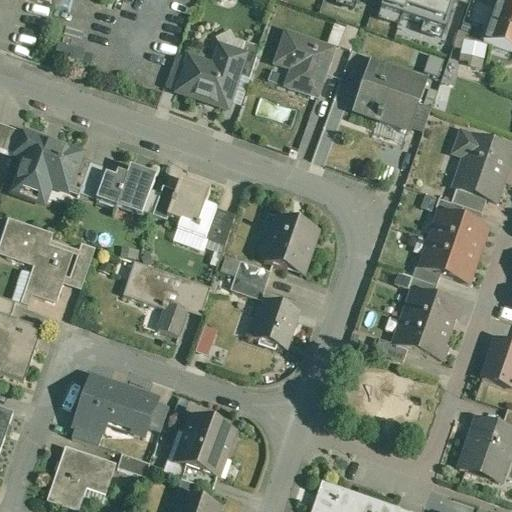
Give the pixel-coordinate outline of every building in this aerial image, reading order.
[(25,0),(28,1),(28,2),(50,9),(53,0),(25,0)] [(385,0),(381,14),(443,35),(454,0),(385,0)] [(511,0),(499,0),(497,8),(511,13),(511,0)] [(511,13),(497,8),(484,43),(511,52),(511,13)] [(358,33),(347,28),(339,51),(350,55),(358,33)] [(333,54),(287,37),(281,55),(298,61),(287,91),(316,101),(333,54)] [(455,57),(479,62),(483,49),(459,43),(455,57)] [(260,51),(244,46),(241,57),(245,58),(238,78),(250,82),(260,51)] [(241,57),(220,50),(214,69),(189,61),(178,95),(227,111),(238,78),(245,58),(241,57)] [(426,85),(372,66),(356,113),(410,131),(419,106),(426,85)] [(432,111),(419,106),(410,131),(423,136),(432,111)] [(0,127),(0,151),(2,152),(10,131),(0,127)] [(22,135),(10,131),(2,152),(14,156),(22,135)] [(511,164),(511,153),(463,137),(455,158),(466,161),(455,192),(497,206),(505,183),(504,182),(509,168),(510,169),(511,164)] [(53,149),(31,141),(13,192),(31,199),(30,202),(43,206),(52,184),(69,190),(79,161),(80,156),(54,148),(53,149)] [(79,161),(69,190),(81,194),(91,165),(79,161)] [(108,171),(91,165),(83,190),(99,195),(106,177),(108,171)] [(154,181),(130,173),(128,178),(118,205),(119,206),(142,213),(140,216),(142,217),(154,181)] [(116,180),(106,177),(99,195),(96,204),(117,211),(119,206),(118,205),(128,178),(118,174),(116,180)] [(176,195),(173,203),(173,202),(171,207),(172,208),(167,221),(168,221),(181,226),(178,233),(204,243),(207,235),(199,233),(196,232),(196,231),(197,232),(205,209),(211,194),(180,183),(176,195)] [(176,195),(163,191),(153,219),(167,225),(168,221),(167,221),(172,208),(171,207),(173,202),(173,203),(176,195)] [(464,211),(440,203),(436,215),(441,217),(441,216),(460,223),(464,211)] [(217,213),(205,209),(197,232),(196,231),(196,232),(199,233),(207,235),(204,243),(206,243),(217,213)] [(236,219),(217,213),(206,243),(225,250),(236,219)] [(460,223),(441,216),(441,217),(422,270),(422,272),(441,278),(468,288),(473,274),(470,273),(479,245),(483,246),(488,232),(460,223)] [(317,234),(281,221),(264,267),(288,275),(289,271),(301,275),(300,279),(302,280),(317,234)] [(53,238),(9,223),(0,248),(0,259),(34,271),(32,278),(37,280),(31,299),(54,307),(56,301),(58,302),(73,259),(49,250),(53,238)] [(82,248),(70,282),(83,287),(95,253),(82,248)] [(271,277),(241,266),(236,281),(266,291),(271,277)] [(197,288),(136,268),(132,280),(130,279),(124,299),(166,313),(159,333),(179,340),(189,310),(197,288)] [(441,278),(422,272),(422,270),(417,268),(413,281),(437,289),(441,278)] [(266,291),(236,281),(231,294),(261,304),(266,291)] [(437,289),(413,281),(408,293),(414,295),(415,294),(433,300),(437,289)] [(211,292),(197,288),(189,310),(203,315),(211,292)] [(433,300),(415,294),(414,295),(405,321),(448,336),(453,322),(456,323),(461,310),(433,300)] [(15,306),(0,300),(0,317),(10,320),(15,306)] [(298,315),(268,305),(261,327),(255,325),(250,340),(285,352),(298,315)] [(10,320),(0,317),(0,341),(1,342),(0,345),(0,375),(25,383),(42,331),(10,320)] [(448,336),(405,321),(396,348),(395,350),(407,354),(442,366),(447,352),(443,351),(448,336)] [(216,334),(204,330),(195,354),(208,358),(216,334)] [(407,354),(395,350),(396,348),(380,343),(376,355),(404,365),(407,354)] [(511,350),(496,345),(483,381),(511,391),(511,350)] [(148,400),(91,381),(75,430),(76,430),(97,438),(98,437),(103,420),(136,432),(134,438),(144,442),(157,406),(147,403),(148,400)] [(0,409),(0,455),(14,414),(0,409)] [(511,415),(508,414),(502,431),(511,434),(511,415)] [(234,434),(193,420),(176,468),(185,471),(218,483),(227,486),(228,485),(215,480),(221,461),(225,462),(234,434)] [(511,434),(502,431),(476,422),(459,473),(501,487),(511,454),(511,434)] [(97,438),(76,430),(72,441),(99,451),(103,438),(98,437),(97,438)] [(114,470),(65,454),(48,504),(70,511),(78,511),(87,487),(106,493),(114,470)] [(150,468),(122,459),(117,472),(145,482),(150,468)] [(218,483),(185,471),(181,484),(213,495),(218,483)] [(381,511),(383,507),(324,488),(315,511),(381,511)] [(219,511),(186,500),(181,511),(219,511)]
